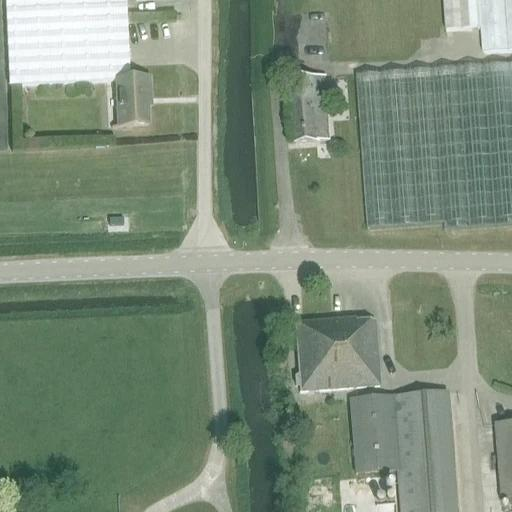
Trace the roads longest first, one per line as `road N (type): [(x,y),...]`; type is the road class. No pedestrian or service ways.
road 1 (unknown): [(149,511),(205,482),(221,452),(223,385),(203,223),(199,0)]
road 2 (unclassified): [(0,273),(333,259),(511,263)]
